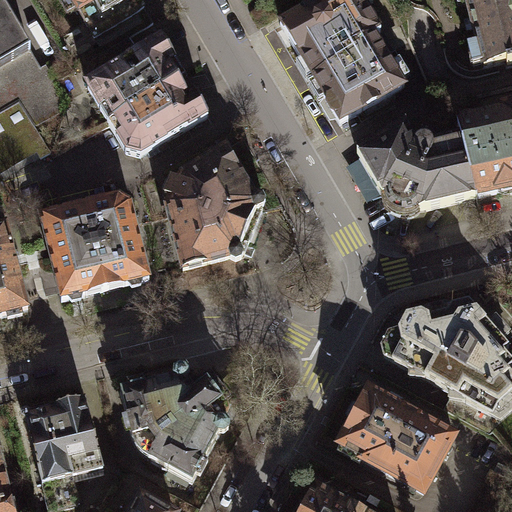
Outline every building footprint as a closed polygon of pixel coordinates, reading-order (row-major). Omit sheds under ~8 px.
[(0,0),(0,69),(30,52),(0,0)] [(138,0),(71,0),(95,38),(143,8),(138,0)] [(341,55),(372,37),(379,33),(359,0),(323,0),(280,25),(313,81),(345,62),(341,55)] [(511,60),(511,0),(466,0),(483,69),(511,60)] [(402,88),(372,37),(341,55),(345,62),(313,81),(340,125),(402,88)] [(87,88),(107,124),(185,78),(162,39),(89,81),(87,88)] [(185,78),(107,124),(126,155),(140,158),(208,119),(185,78)] [(0,113),(0,172),(36,152),(41,159),(51,153),(20,102),(0,113)] [(502,112),(457,124),(461,140),(477,199),(511,189),(511,104),(502,107),(502,112)] [(416,142),(414,146),(404,127),(357,155),(380,197),(386,197),(388,206),(392,210),(399,215),(408,214),(416,211),(418,214),(477,199),(461,140),(432,146),(429,142),(425,140),(420,140),(416,142)] [(167,209),(183,272),(228,261),(231,264),(236,266),(242,263),(265,204),(261,198),(254,198),(225,149),(179,176),(176,183),(172,182),(165,198),(170,199),(167,209)] [(38,216),(60,303),(67,302),(71,305),(80,303),(81,299),(128,286),(132,290),(140,289),(142,283),(149,281),(130,204),(118,197),(38,216)] [(21,312),(27,311),(6,225),(0,226),(0,317),(5,316),(7,321),(22,317),(21,312)] [(425,382),(493,419),(500,406),(511,395),(511,376),(509,373),(511,370),(511,363),(504,354),(509,350),(503,342),(509,335),(496,321),(489,327),(470,305),(407,320),(399,334),(389,339),(383,350),(385,360),(410,374),(410,380),(425,382)] [(136,454),(193,485),(196,479),(200,481),(208,465),(205,463),(220,436),(224,437),(229,428),(217,412),(229,401),(210,378),(197,386),(185,371),(180,370),(174,373),(173,378),(143,386),(142,382),(127,386),(127,391),(121,392),(136,454)] [(350,424),(337,446),(359,457),(360,461),(422,497),(455,437),(366,389),(359,407),(353,408),(347,419),(350,424)] [(25,415),(49,511),(64,511),(78,509),(71,480),(106,471),(88,400),(25,415)] [(12,511),(0,460),(0,511),(12,511)] [(511,482),(490,472),(471,511),(503,511),(511,495),(511,482)] [(360,511),(316,488),(306,506),(302,508),(299,511),(360,511)] [(166,511),(141,498),(132,511),(166,511)]
